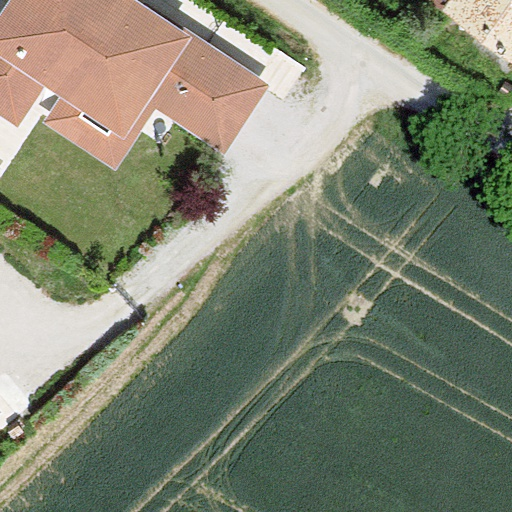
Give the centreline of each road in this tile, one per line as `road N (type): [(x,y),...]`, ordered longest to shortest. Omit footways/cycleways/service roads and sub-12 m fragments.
road 1 (track): [(0,481),(185,303),(298,144)]
road 2 (residential): [(281,0),(511,154)]
